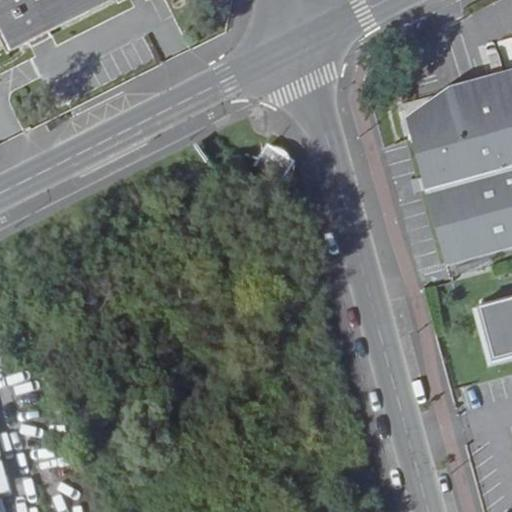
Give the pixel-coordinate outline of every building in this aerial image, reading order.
[(0,0),(0,36),(8,54),(30,43),(51,32),(114,0),(0,0)] [(51,32),(30,43),(33,49),(54,39),(51,32)] [(411,124),(511,95),(511,72),(453,89),(410,120),(411,124)] [(511,95),(411,124),(450,266),(511,249),(511,95)] [(511,358),(511,298),(479,307),(495,363),(511,358)]
